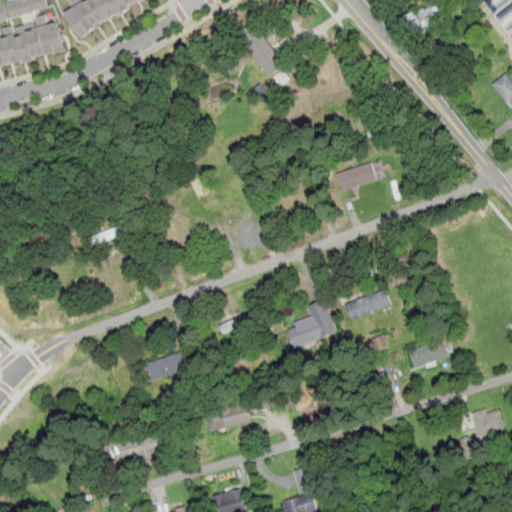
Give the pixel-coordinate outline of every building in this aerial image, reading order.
[(36,13),(35,10),(48,8),(46,0),(13,0),(9,1),(12,18),(36,13)] [(145,0),(84,0),(86,3),(68,12),(80,35),(145,0)] [(509,0),(492,0),(497,8),(509,0)] [(445,20),(436,2),(408,17),(417,35),(445,20)] [(511,23),(511,2),(497,12),(505,27),(511,23)] [(0,4),(0,21),(9,20),(6,4),(0,4)] [(0,35),(0,68),(66,50),(58,19),(0,35)] [(268,75),(284,65),(256,22),(240,32),(268,75)] [(511,107),(511,80),(506,73),(493,84),(511,107)] [(343,190),(385,178),(380,160),(338,172),(343,190)] [(93,244),(132,232),(130,224),(91,236),(93,244)] [(346,305),(353,321),(393,304),(386,288),(346,305)] [(338,333),(326,299),(309,305),(313,318),(289,326),(296,347),(338,333)] [(220,322),(223,333),(261,324),(258,312),(220,322)] [(372,340),(384,373),(395,369),(383,335),(372,340)] [(415,368),(450,357),(445,339),(410,350),(415,368)] [(188,371),(184,353),(142,363),(147,381),(188,371)] [(252,420),(247,403),(208,414),(212,431),(252,420)] [(473,415),(479,439),(506,431),(499,407),(473,415)] [(121,442),(125,461),(160,455),(157,435),(121,442)] [(472,435),(458,439),(462,453),(477,449),(472,435)] [(314,511),(319,511),(309,467),(295,470),(301,496),(283,500),(286,510),(276,511),(314,511)] [(237,511),(248,509),(242,488),(215,496),(219,511),(237,511)]
